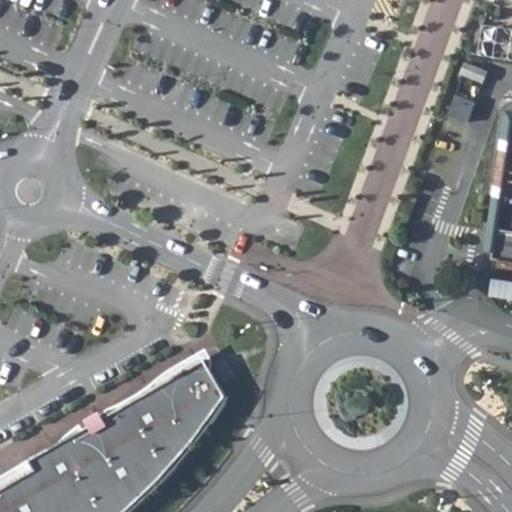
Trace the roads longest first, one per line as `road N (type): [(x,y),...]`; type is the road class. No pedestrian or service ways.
road 1 (unclassified): [(225,275),(50,203)]
road 2 (unclassified): [(37,163),(110,0)]
road 3 (unclassified): [(430,397),(425,373),(397,340),(359,328),(319,339)]
road 4 (unclassified): [(284,407),(263,451),(213,511)]
